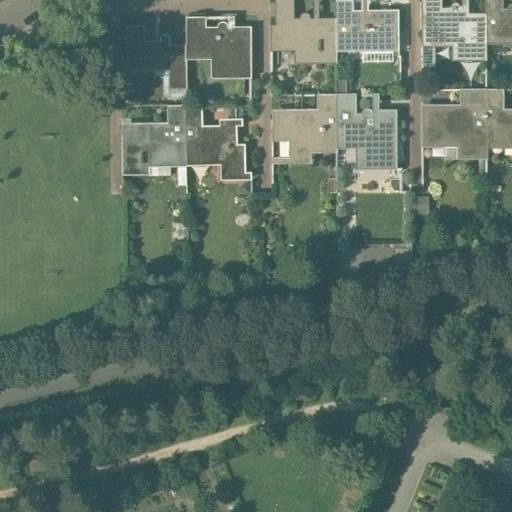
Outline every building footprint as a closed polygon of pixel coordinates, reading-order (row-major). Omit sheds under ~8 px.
[(309,20),(309,15),(299,16),(299,19),(293,19),(292,0),(274,0),(274,26),(270,26),(270,47),(300,46),(300,59),(335,59),(335,57),(335,47),(335,20),(309,20)] [(450,7),(449,10),(440,10),(440,0),(423,0),(423,44),(465,44),(465,58),(485,58),(485,46),(485,15),(467,15),(467,10),(459,10),(458,7),(455,5),(453,5),(451,6),(450,7)] [(511,5),(506,6),(506,10),(501,10),(501,0),(484,0),(485,15),(485,46),(502,45),(502,40),(511,40),(511,5)] [(320,17),(334,17),(334,1),(320,1),(320,17)] [(352,12),(351,2),(335,2),(335,20),(335,47),(397,47),(397,12),(352,12)] [(217,29),(204,29),(204,19),(185,20),(185,47),(186,61),(217,61),(217,74),(236,74),(235,66),(250,65),(250,29),(227,29),(226,27),(225,26),(224,25),(222,25),(220,25),(218,26),(217,27),(217,29)] [(159,42),(144,42),(144,28),(125,28),(126,73),(168,72),(168,84),(186,84),(186,61),(185,47),(169,47),(169,38),(168,36),(166,35),(164,34),(162,35),(161,35),(159,37),(159,38),(159,42)] [(364,62),(396,60),(396,52),(363,54),(364,62)] [(461,114),(425,114),(426,145),(461,145),(461,156),(486,156),(486,145),(485,91),(461,92),(461,114)] [(511,110),(502,111),(502,91),(485,91),(486,145),(511,144),(511,110)] [(319,96),(319,116),(316,116),(316,112),(306,112),(306,117),(275,117),(275,139),(291,139),(291,160),(311,160),(311,152),(336,152),(336,147),(336,96),(319,96)] [(355,117),(355,96),(336,96),(336,147),(361,146),(361,160),(377,159),(377,165),(389,165),(389,151),(395,151),(394,113),(377,114),(377,117),(371,117),(371,112),(360,112),(360,117),(355,117)] [(200,129),(200,108),(183,109),(185,163),(225,161),(226,177),(244,176),(243,147),(236,147),(236,128),(200,129)] [(159,127),(156,128),(154,130),(153,132),(122,132),(122,173),(140,172),(140,164),(185,164),(185,163),(183,109),(165,109),(166,131),(164,131),(163,129),(162,128),(159,127)]
